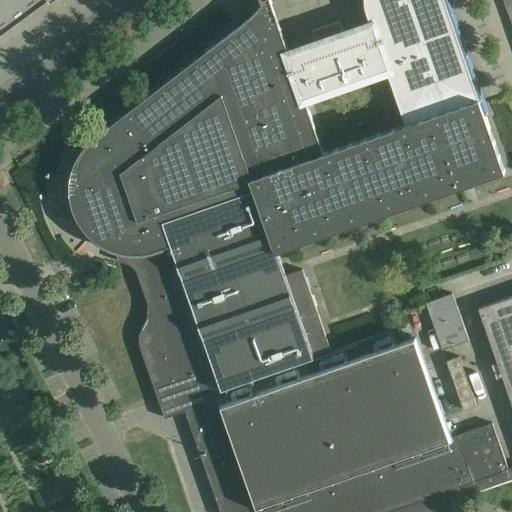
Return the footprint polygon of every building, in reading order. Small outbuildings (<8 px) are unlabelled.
[(0,0),(0,35),(47,0),(0,0)] [(161,218),(254,185),(277,252),(486,178),(489,186),(508,179),(485,114),(487,113),(447,0),(362,0),(363,1),(363,5),(364,9),(365,13),(367,13),(372,26),(344,35),(339,21),(312,31),(317,45),(289,54),(270,0),(265,0),(263,2),(260,6),(257,9),(254,12),(251,16),(248,19),(244,21),(93,138),(84,149),(82,147),(81,148),(83,149),(80,154),(75,164),(71,177),(69,177),(69,178),(71,179),(71,193),(74,209),(81,223),(91,235),(89,237),(90,238),(92,236),(104,244),(118,250),(133,251),(143,250),(157,247),(170,243),(161,218)] [(285,274),(277,252),(254,185),(161,218),(170,243),(157,247),(143,250),(133,251),(118,250),(116,260),(123,262),(125,263),(128,264),(130,265),(132,266),(133,268),(135,270),(136,272),(137,274),(146,300),(147,303),(148,306),(148,310),(148,313),(147,316),(146,319),(145,322),(142,328),(141,330),(140,333),(139,336),(139,339),(139,342),(140,345),(140,348),(165,418),(185,411),(220,511),(437,511),(454,506),(452,501),(511,480),(511,467),(509,469),(493,423),(449,438),(414,339),(398,344),(393,330),(332,351),(302,268),(285,274)] [(469,340),(452,293),(426,302),(442,349),(469,340)] [(511,511),(511,296),(478,308),(511,404),(511,511)] [(473,397),(459,356),(446,361),(461,401),(473,397)]
